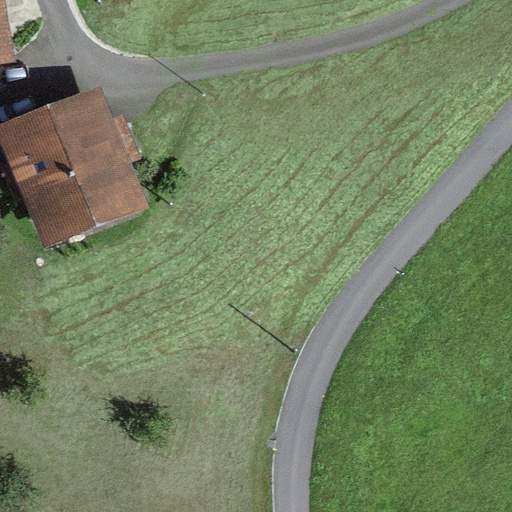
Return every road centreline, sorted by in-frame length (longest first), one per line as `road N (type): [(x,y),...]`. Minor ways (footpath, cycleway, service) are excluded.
road 1 (unclassified): [(295,511),(300,378),(348,300),(511,114)]
road 2 (track): [(54,0),(60,28),(80,55),(136,68),(309,48),(446,0)]
